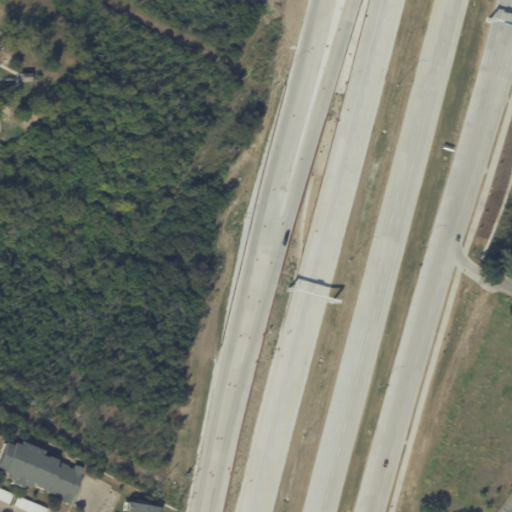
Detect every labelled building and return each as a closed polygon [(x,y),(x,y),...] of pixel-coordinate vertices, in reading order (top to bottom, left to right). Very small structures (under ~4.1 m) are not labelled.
[(18,82),(19,73),(30,73),(30,82),(18,82)] [(80,479),(72,497),(69,495),(65,504),(57,501),(59,497),(54,495),(54,496),(43,492),(46,486),(40,483),(37,490),(28,485),(28,484),(25,483),(23,488),(16,485),(16,487),(6,483),(7,481),(0,478),(2,474),(0,473),(0,443),(1,441),(8,444),(9,441),(15,444),(17,440),(40,450),(38,455),(42,457),(43,455),(52,459),(49,466),(54,468),(57,461),(68,465),(67,467),(71,469),(73,465),(82,469),(78,477),(80,478),(80,479)] [(0,488),(10,493),(5,503),(0,500),(0,488)] [(44,508),(42,511),(26,511),(10,505),(14,495),(44,508)] [(121,511),(122,511),(121,511),(123,501),(156,507),(155,511),(121,511)]
